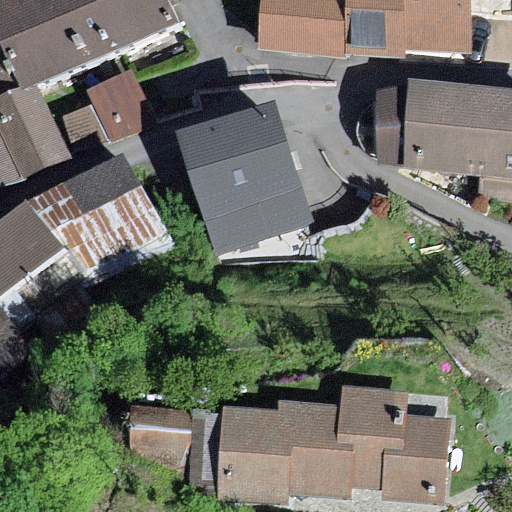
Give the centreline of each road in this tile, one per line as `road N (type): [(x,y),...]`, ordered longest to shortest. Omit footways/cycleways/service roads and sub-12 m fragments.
road 1 (residential): [(0,212),(122,151),(207,122),(298,97),(342,106)]
road 2 (unclassified): [(511,239),(351,162),(332,128),(342,106)]
road 3 (residential): [(368,77),(251,63),(217,32),(202,0)]
road 4 (residential): [(368,77),(511,87)]
